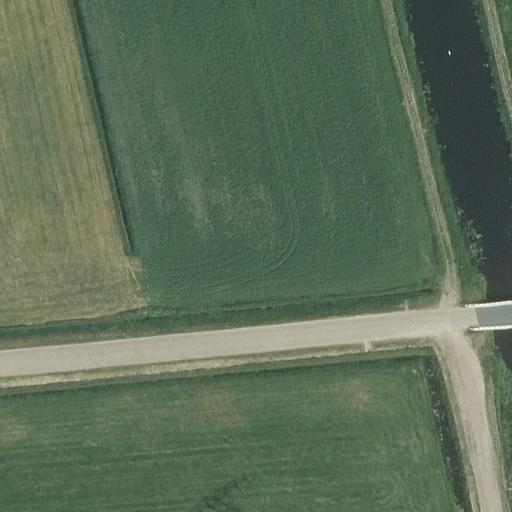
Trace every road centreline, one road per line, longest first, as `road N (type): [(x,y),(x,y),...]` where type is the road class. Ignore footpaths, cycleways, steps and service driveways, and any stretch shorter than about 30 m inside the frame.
road 1 (track): [(387,0),(496,511)]
road 2 (unclassified): [(0,359),(511,313)]
